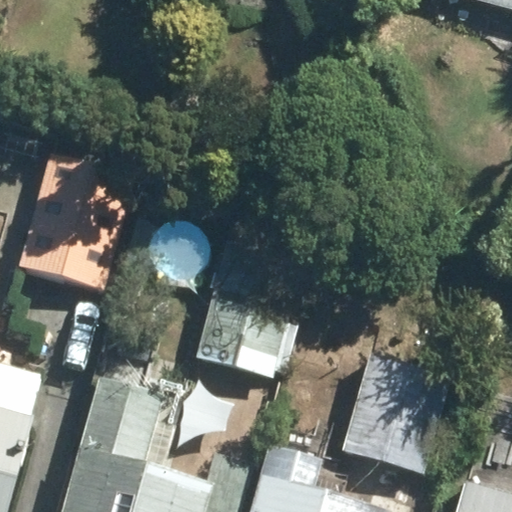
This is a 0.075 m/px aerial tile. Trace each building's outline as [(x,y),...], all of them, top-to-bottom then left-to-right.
[(511,0),(471,0),(511,11),(511,0)] [(52,155),(20,270),(102,292),(133,177),(52,155)] [(199,358),(271,378),(302,266),(230,246),(199,358)] [(369,355),(342,452),(427,476),(454,379),(369,355)] [(0,511),(1,511),(38,381),(0,370),(0,511)] [(100,384),(64,511),(239,511),(252,470),(213,458),(204,489),(141,472),(160,400),(100,384)] [(269,452),(252,511),(365,511),(312,497),(320,466),(269,452)] [(511,511),(511,477),(474,468),(461,511),(511,511)]
